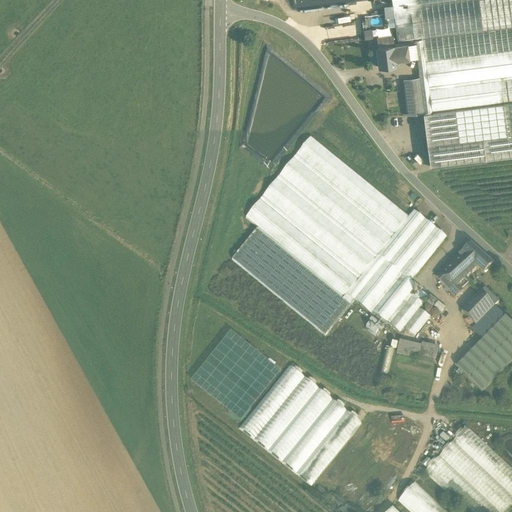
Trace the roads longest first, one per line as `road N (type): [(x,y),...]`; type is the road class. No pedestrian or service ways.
road 1 (tertiary): [(219,2),(212,151),(172,336),(193,511)]
road 2 (tertiary): [(511,271),(406,178),(300,37),(219,2)]
